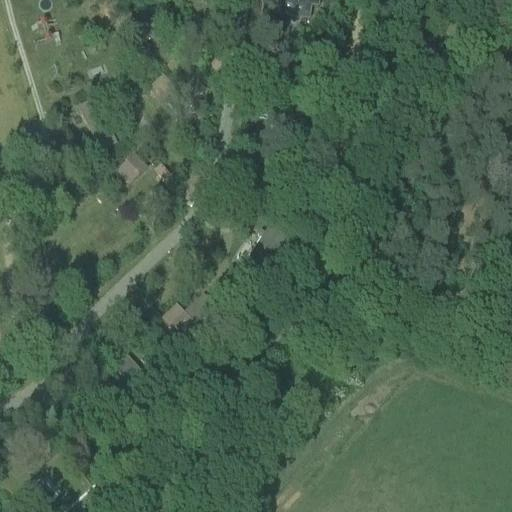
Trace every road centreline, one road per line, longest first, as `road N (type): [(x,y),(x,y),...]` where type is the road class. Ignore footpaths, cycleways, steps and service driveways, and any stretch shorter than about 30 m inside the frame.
road 1 (track): [(511,50),(154,511)]
road 2 (track): [(328,288),(320,268),(357,0)]
